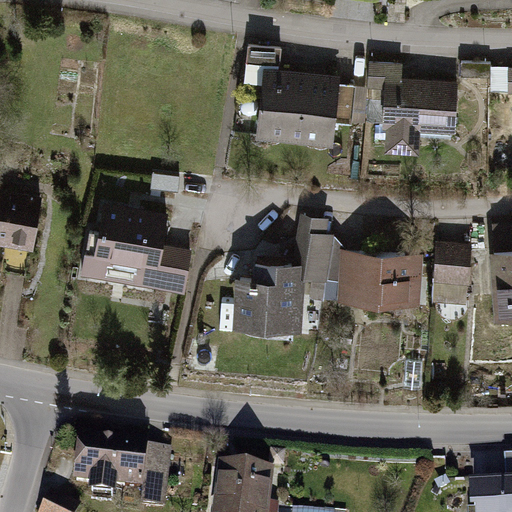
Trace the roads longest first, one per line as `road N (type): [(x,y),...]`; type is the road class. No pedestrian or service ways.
road 1 (secondary): [(44,392),(312,425),(511,430)]
road 2 (residential): [(95,0),(400,37),(511,38)]
road 3 (residential): [(230,198),(511,209)]
road 4 (residential): [(17,511),(44,392)]
